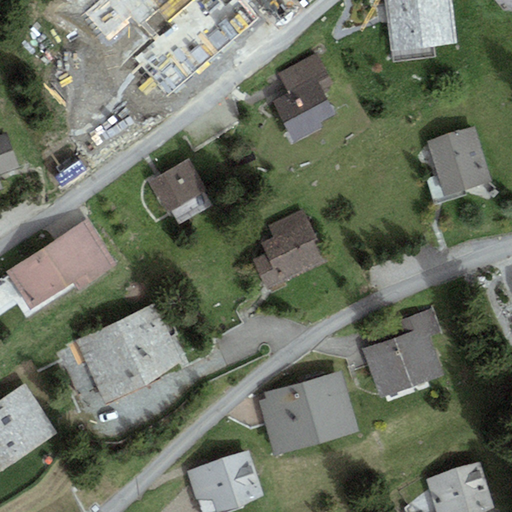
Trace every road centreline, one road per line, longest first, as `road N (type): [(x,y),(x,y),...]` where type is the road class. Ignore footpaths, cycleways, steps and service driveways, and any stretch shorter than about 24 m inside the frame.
road 1 (residential): [(511,248),(358,310),(307,341),(106,511)]
road 2 (residential): [(0,247),(89,189),(329,0)]
